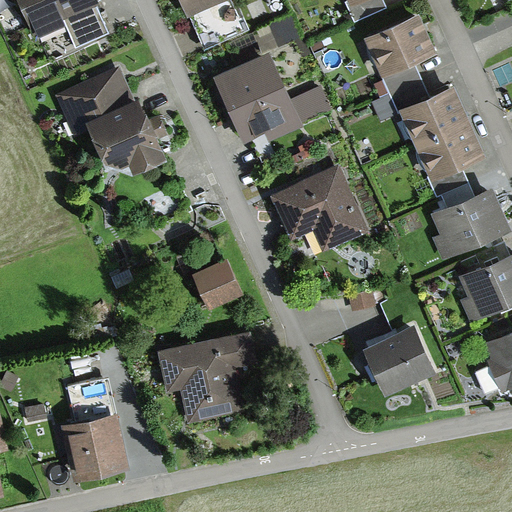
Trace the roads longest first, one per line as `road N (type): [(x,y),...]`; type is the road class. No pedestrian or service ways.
road 1 (residential): [(135,0),(342,448)]
road 2 (residential): [(61,511),(342,448)]
road 3 (residential): [(437,0),(511,169)]
road 4 (residential): [(342,448),(511,419)]
